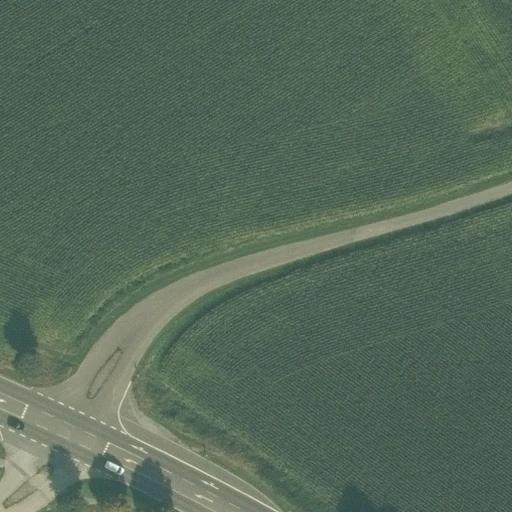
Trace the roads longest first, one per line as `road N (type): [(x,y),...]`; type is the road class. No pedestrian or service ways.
road 1 (unclassified): [(149,317),(218,276),(511,188)]
road 2 (secondary): [(84,441),(227,511)]
road 3 (unclassified): [(149,317),(113,338),(51,425)]
road 4 (unclassified): [(84,441),(149,317)]
